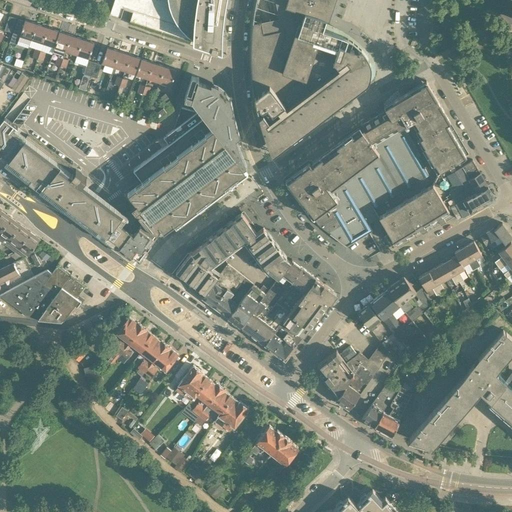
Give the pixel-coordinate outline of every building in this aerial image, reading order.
[(222,53),(222,49),(222,41),(223,34),(223,30),(223,26),(224,19),(225,11),(225,8),(227,0),(226,0),(114,0),(110,15),(121,19),(123,10),(133,13),(130,22),(219,52),(222,53)] [(360,47),(358,45),(355,42),(352,40),(347,37),(345,36),(344,35),(343,35),(324,28),(327,18),(332,0),(256,0),(255,6),(254,14),(253,20),(252,27),(252,31),(251,36),(251,39),(251,46),(251,51),(251,56),(251,62),(251,67),(252,70),(252,76),(253,81),(253,87),(254,94),(256,101),(257,107),(258,111),(259,117),(261,124),(263,130),(266,138),(268,143),(270,148),(272,153),(272,155),(366,85),(366,84),(368,82),(369,80),(369,79),(370,77),(370,76),(371,75),(371,74),(371,72),(371,71),(371,70),(371,67),(371,66),(370,64),(370,63),(369,61),(368,59),(367,56),(366,54),(364,51),(362,49),(360,47)] [(11,32),(16,19),(9,16),(4,30),(11,32)] [(32,39),(37,24),(25,20),(24,22),(18,19),(13,33),(10,42),(17,44),(20,35),(32,39)] [(43,43),(48,28),(37,24),(32,39),(43,43)] [(54,47),(59,32),(48,28),(43,43),(54,47)] [(63,58),(71,35),(59,32),(54,47),(52,52),(59,55),(55,64),(60,66),(63,58)] [(77,54),(82,39),(71,35),(66,51),(77,54)] [(82,39),(77,54),(88,58),(94,43),(82,39)] [(114,67),(119,51),(107,47),(102,63),(114,67)] [(38,58),(41,51),(35,49),(33,56),(38,58)] [(46,53),(41,51),(38,58),(43,60),(46,53)] [(125,70),(130,55),(119,51),(114,67),(125,70)] [(136,74),(141,59),(130,55),(125,70),(136,74)] [(63,58),(60,66),(66,68),(69,60),(63,58)] [(148,78),(153,63),(141,59),(136,74),(148,78)] [(90,76),(95,62),(89,60),(84,74),(90,76)] [(101,64),(95,62),(90,76),(96,78),(101,64)] [(159,82),(164,66),(153,63),(148,78),(159,82)] [(176,70),(164,66),(159,82),(171,86),(176,70)] [(28,78),(21,73),(12,88),(19,92),(28,78)] [(191,77),(174,129),(202,108),(230,148),(245,168),(247,166),(242,156),(241,152),(238,145),(237,141),(236,139),(240,136),(237,126),(235,116),(232,104),(229,97),(225,91),(221,88),(217,85),(213,83),(211,82),(211,83),(212,83),(211,87),(198,82),(199,78),(197,77),(196,80),(191,77)] [(122,78),(120,86),(125,88),(128,80),(122,78)] [(309,162),(285,180),(302,203),(310,197),(312,199),(307,202),(311,206),(307,209),(308,210),(310,209),(315,216),(313,217),(314,218),(320,226),(344,244),(349,241),(350,244),(372,231),(368,224),(379,218),(373,208),(427,175),(415,154),(418,152),(403,127),(413,121),(423,137),(419,139),(439,173),(466,157),(447,124),(450,122),(431,90),(426,81),(417,86),(418,89),(411,93),(409,90),(383,106),(385,109),(377,114),(379,117),(372,121),(370,119),(361,124),(362,125),(360,129),(311,165),(309,162)] [(145,85),(142,93),(148,96),(151,87),(145,85)] [(159,117),(167,112),(163,107),(156,113),(159,117)] [(140,220),(158,234),(162,237),(248,173),(248,174),(245,168),(230,148),(202,108),(174,129),(164,136),(165,137),(165,136),(169,142),(134,169),(145,182),(131,193),(138,202),(133,205),(134,207),(128,212),(140,220)] [(76,211),(121,245),(140,220),(128,212),(123,216),(108,205),(89,191),(82,185),(88,178),(76,169),(75,171),(28,135),(25,140),(11,130),(15,125),(5,117),(0,123),(0,154),(1,155),(0,156),(0,157),(30,180),(47,193),(54,199),(56,196),(76,211)] [(450,206),(457,219),(491,200),(492,194),(480,173),(468,179),(469,180),(449,191),(456,203),(450,206)] [(421,206),(432,226),(439,222),(441,225),(446,222),(441,214),(447,210),(432,184),(432,185),(438,195),(421,206)] [(390,236),(409,225),(417,220),(412,211),(438,195),(432,185),(379,216),(390,236)] [(432,226),(421,206),(412,211),(417,220),(409,225),(413,233),(419,230),(422,234),(427,231),(426,229),(432,226)] [(0,232),(11,218),(1,211),(0,212),(0,232)] [(206,292),(218,276),(207,267),(245,238),(269,270),(277,277),(290,261),(285,257),(263,228),(257,233),(242,214),(203,243),(205,246),(201,249),(200,246),(192,252),(191,251),(176,270),(206,292)] [(11,218),(0,232),(0,240),(1,242),(0,243),(0,248),(2,250),(6,245),(21,225),(11,218)] [(140,220),(121,245),(118,248),(130,257),(131,256),(140,262),(151,247),(150,246),(158,234),(140,220)] [(486,232),(480,235),(486,246),(495,241),(493,239),(499,236),(505,243),(511,238),(511,236),(502,223),(494,229),(493,227),(486,232)] [(21,225),(6,245),(12,250),(15,252),(30,232),(21,225)] [(413,233),(409,225),(384,239),(389,247),(402,240),(404,244),(409,241),(407,237),(413,233)] [(30,232),(15,252),(14,253),(13,254),(12,253),(8,255),(10,256),(10,255),(16,260),(23,257),(26,254),(28,256),(40,239),(30,232)] [(474,241),(464,246),(476,268),(480,266),(476,258),(481,255),(474,241)] [(497,266),(511,254),(511,243),(511,242),(498,251),(502,256),(495,262),(497,266)] [(476,268),(464,246),(454,252),(456,255),(462,265),(468,262),(472,271),(476,268)] [(38,255),(45,261),(51,255),(45,248),(38,255)] [(511,268),(511,267),(511,254),(497,266),(500,269),(508,264),(511,268)] [(447,261),(459,282),(464,280),(459,272),(464,269),(462,265),(456,255),(447,261)] [(278,278),(277,279),(288,286),(302,267),(292,260),(291,261),(290,261),(277,277),(278,278)] [(438,266),(445,279),(451,276),(455,285),(459,282),(447,261),(438,266)] [(11,281),(20,277),(14,263),(0,270),(0,282),(9,278),(11,281)] [(218,276),(206,292),(202,297),(227,316),(253,283),(228,264),(218,276)] [(61,322),(63,320),(75,304),(78,306),(81,301),(76,297),(78,294),(79,295),(85,286),(58,266),(52,273),(48,270),(0,295),(31,319),(61,322)] [(428,271),(441,293),(445,291),(440,282),(445,279),(438,266),(428,271)] [(288,286),(277,301),(289,311),(315,277),(302,267),(288,286)] [(441,293),(428,271),(419,277),(426,290),(432,287),(437,295),(441,293)] [(387,288),(412,321),(432,306),(422,289),(416,293),(404,276),(387,288)] [(315,277),(289,311),(283,320),(304,336),(333,297),(333,291),(315,277)] [(269,289),(266,293),(240,326),(251,334),(277,301),(288,286),(277,279),(275,281),(269,290),(269,289)] [(240,326),(266,293),(269,289),(263,285),(260,289),(253,283),(227,316),(240,326)] [(370,302),(394,333),(399,340),(416,327),(412,321),(387,288),(370,302)] [(468,298),(463,301),(467,308),(471,304),(468,298)] [(289,311),(277,301),(251,334),(264,344),(283,320),(289,311)] [(399,340),(394,333),(370,302),(368,303),(366,305),(365,305),(363,306),(363,308),(357,312),(368,327),(369,328),(381,343),(388,352),(399,365),(408,352),(399,340)] [(117,358),(142,326),(138,322),(137,323),(129,317),(117,333),(127,340),(125,343),(123,341),(122,343),(120,342),(110,355),(116,360),(117,358)] [(304,336),(283,320),(264,344),(283,358),(287,358),(304,336)] [(142,326),(117,358),(124,363),(127,358),(133,351),(129,348),(132,344),(142,351),(154,336),(146,330),(147,330),(142,326)] [(404,338),(407,343),(423,332),(419,327),(404,338)] [(408,437),(408,438),(429,444),(432,445),(432,444),(477,392),(478,393),(480,391),(490,399),(489,401),(511,421),(511,378),(510,377),(507,381),(496,372),(511,354),(511,337),(506,333),(503,331),(503,330),(409,438),(408,437)] [(154,336),(142,351),(151,359),(148,363),(144,360),(138,367),(140,368),(136,372),(141,376),(145,372),(166,344),(161,341),(161,342),(154,336)] [(388,352),(381,343),(375,350),(385,357),(388,352)] [(166,344),(145,372),(151,377),(157,370),(153,367),(156,362),(166,370),(178,355),(170,349),(171,348),(166,344)] [(350,345),(342,352),(340,353),(347,361),(349,360),(357,354),(350,345)] [(86,353),(80,348),(73,355),(79,361),(86,353)] [(382,362),(385,357),(375,350),(372,354),(382,362)] [(367,369),(372,363),(368,359),(359,352),(346,363),(336,351),(317,366),(326,377),(323,379),(337,397),(361,365),(367,369)] [(378,367),(382,362),(372,354),(368,359),(372,363),(378,367)] [(110,355),(105,361),(111,366),(116,360),(110,355)] [(379,368),(378,367),(372,363),(367,369),(361,365),(337,397),(336,399),(349,408),(379,368)] [(95,365),(84,368),(86,377),(88,376),(89,381),(101,379),(97,365),(95,365)] [(191,400),(196,394),(208,378),(202,373),(202,372),(193,365),(178,384),(179,385),(176,389),(191,400)] [(141,395),(148,384),(140,378),(132,389),(141,395)] [(208,378),(196,394),(206,401),(204,404),(202,402),(200,404),(198,403),(193,410),(196,412),(191,418),(195,421),(221,387),(216,383),(216,384),(208,378)] [(417,384),(410,380),(407,385),(415,390),(417,384)] [(389,414),(379,429),(391,436),(392,435),(415,391),(411,389),(409,393),(406,391),(408,387),(404,384),(390,406),(392,408),(389,414)] [(373,426),(383,411),(386,406),(395,392),(385,385),(381,391),(362,418),(373,426)] [(206,420),(211,412),(209,411),(211,409),(209,408),(211,405),(221,412),(232,397),(225,391),(226,390),(221,387),(195,421),(201,426),(206,420)] [(232,397),(221,412),(215,419),(230,431),(233,426),(234,427),(249,408),(239,401),(239,402),(232,397)] [(386,406),(383,411),(373,426),(379,429),(389,414),(385,412),(388,408),(386,406)] [(122,420),(127,411),(122,408),(116,416),(122,420)] [(268,457),(284,435),(277,430),(276,431),(269,425),(256,441),(257,442),(250,450),(256,454),(260,449),(262,450),(261,451),(268,457)] [(149,441),(157,432),(151,427),(143,436),(149,441)] [(155,449),(164,441),(158,435),(150,443),(155,449)] [(292,441),(284,435),(268,457),(275,462),(276,461),(277,462),(274,467),(279,472),(285,464),(298,447),(291,442),(292,441)] [(176,464),(181,457),(177,454),(179,452),(175,449),(167,458),(172,461),(176,464)] [(246,453),(241,458),(249,464),(253,459),(246,453)] [(198,468),(193,464),(186,472),(196,480),(194,482),(199,486),(209,473),(200,466),(198,468)] [(272,482),(277,477),(270,472),(266,477),(272,482)] [(220,495),(224,490),(220,486),(221,485),(216,481),(209,491),(213,493),(215,491),(220,495)] [(348,496),(332,510),(330,509),(327,511),(400,511),(385,496),(382,499),(372,489),(356,504),(348,496)] [(242,509),(249,501),(243,496),(236,504),(242,509)]
